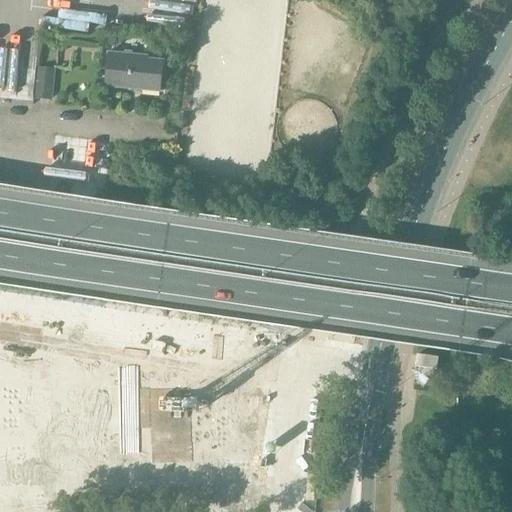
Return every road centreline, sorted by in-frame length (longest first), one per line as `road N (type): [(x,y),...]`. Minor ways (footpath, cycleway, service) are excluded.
road 1 (motorway): [(0,255),(511,338)]
road 2 (motorway): [(511,287),(0,208)]
road 3 (secondary): [(356,511),(380,360),(414,244),(453,138),(511,36)]
road 4 (unclassified): [(0,121),(158,132)]
